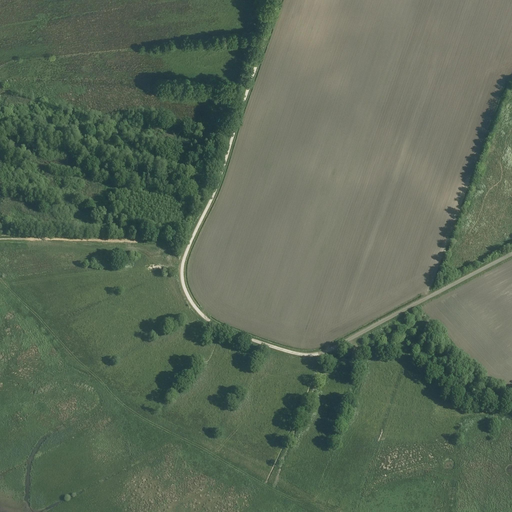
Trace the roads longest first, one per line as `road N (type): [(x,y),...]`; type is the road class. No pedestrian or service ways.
road 1 (unclassified): [(310,355),(209,323),(180,277),(279,0)]
road 2 (unclassified): [(310,355),(511,253)]
road 3 (track): [(511,393),(454,386),(413,359),(355,351),(346,341)]
